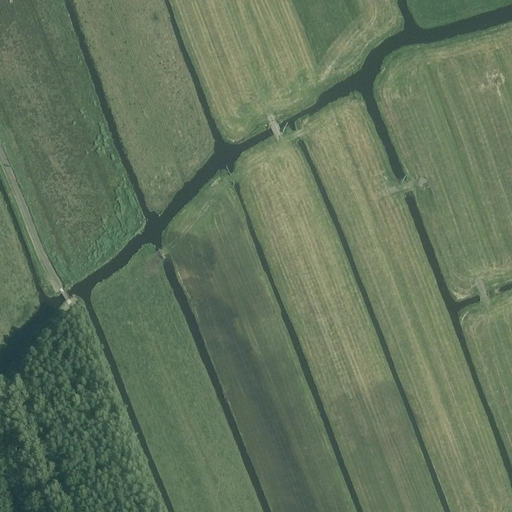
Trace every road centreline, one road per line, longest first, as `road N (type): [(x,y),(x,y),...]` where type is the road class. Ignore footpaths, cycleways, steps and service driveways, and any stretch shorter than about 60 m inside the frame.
road 1 (track): [(277,135),(414,511)]
road 2 (track): [(233,0),(272,124)]
